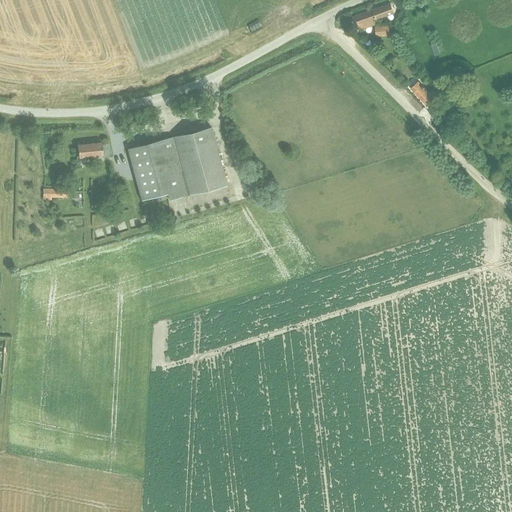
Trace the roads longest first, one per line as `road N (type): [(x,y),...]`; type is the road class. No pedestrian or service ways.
road 1 (unclassified): [(0,108),(86,112),(162,96),(319,20)]
road 2 (unclassified): [(511,203),(319,20)]
